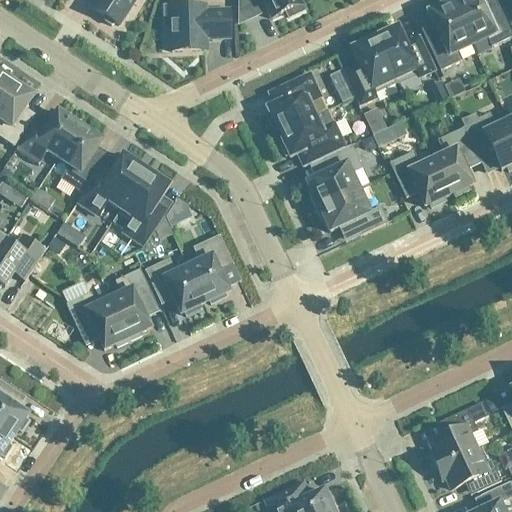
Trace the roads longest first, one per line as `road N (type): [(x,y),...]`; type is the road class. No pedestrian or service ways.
road 1 (residential): [(143,110),(375,0)]
road 2 (residential): [(143,110),(237,179),(292,302)]
road 3 (residential): [(511,197),(292,302)]
road 4 (residential): [(292,302),(119,384),(90,389)]
road 5 (residential): [(351,424),(177,511)]
road 6 (residential): [(351,424),(511,348)]
road 7 (residential): [(0,21),(143,110)]
road 8 (residential): [(90,389),(6,511)]
road 9 (residential): [(292,302),(351,424)]
